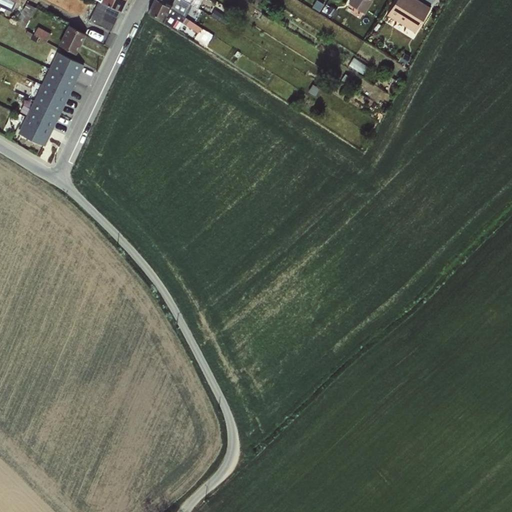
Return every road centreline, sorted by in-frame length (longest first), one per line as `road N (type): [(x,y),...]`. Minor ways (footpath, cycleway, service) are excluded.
road 1 (unclassified): [(58,179),(139,255),(177,307),(234,415),(236,462),(186,511)]
road 2 (track): [(236,462),(410,309),(511,206)]
road 3 (residential): [(58,179),(143,0)]
